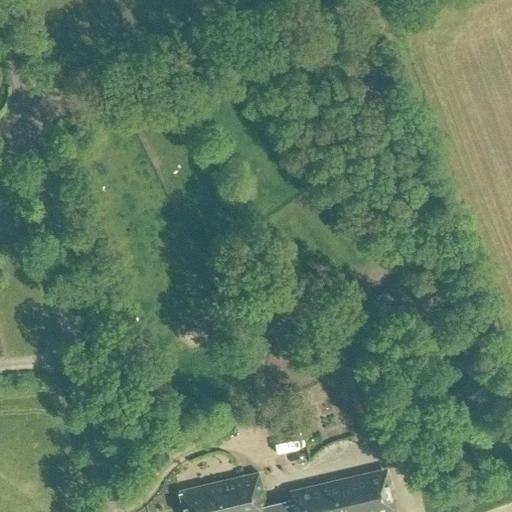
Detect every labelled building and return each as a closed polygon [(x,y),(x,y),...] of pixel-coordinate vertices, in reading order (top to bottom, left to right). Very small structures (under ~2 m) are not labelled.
[(310,270),(240,301),(250,324),(320,293),(310,270)] [(434,273),(410,290),(427,315),(451,298),(434,273)] [(402,300),(393,287),(380,295),(388,309),(402,300)] [(336,324),(346,344),(355,339),(345,319),(336,324)] [(459,354),(476,346),(474,331),(471,323),(455,330),(452,341),(459,354)] [(482,366),(457,381),(474,407),(498,391),(482,366)] [(306,407),(302,389),(275,397),(278,409),(284,407),(285,413),(306,407)] [(451,451),(447,421),(399,427),(404,458),(451,451)] [(258,473),(178,491),(182,511),(395,511),(386,474),(293,496),(294,500),(266,506),(258,473)]
